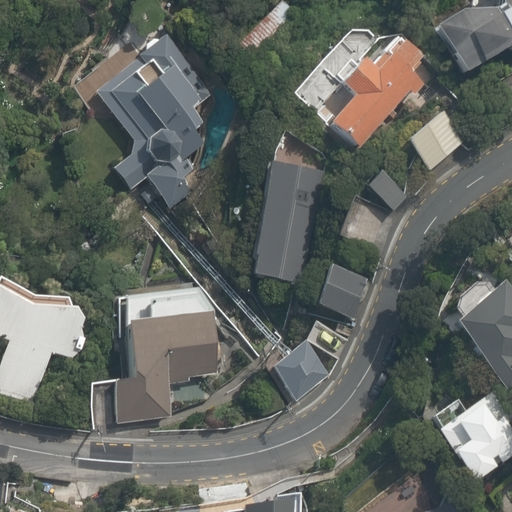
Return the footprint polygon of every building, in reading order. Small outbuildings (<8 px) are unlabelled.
[(425,34),(460,73),(503,50),(511,52),(511,0),(491,0),(494,9),(490,13),(481,13),(468,13),(456,16),(425,34)] [(307,31),(283,3),(236,43),(259,71),(307,31)] [(359,150),(426,65),(385,32),(339,90),(352,100),(330,127),(359,150)] [(214,99),(169,38),(92,94),(131,146),(109,162),(131,192),(146,181),(171,214),(193,198),(170,166),(210,137),(193,114),(214,99)] [(432,171),(464,140),(440,116),(408,148),(432,171)] [(318,171),(275,164),(258,280),(301,287),(318,171)] [(406,198),(381,173),(368,187),(392,211),(406,198)] [(355,205),(339,237),(375,254),(390,222),(355,205)] [(363,278),(332,271),(323,313),(354,320),(363,278)] [(88,367),(94,304),(31,297),(3,281),(0,290),(0,348),(6,351),(0,363),(0,389),(31,404),(50,363),(88,367)] [(511,290),(510,288),(459,331),(511,392),(511,391),(511,290)] [(221,377),(215,323),(202,293),(133,301),(126,333),(132,387),(111,389),(115,426),(177,419),(173,382),(221,377)] [(328,368),(307,343),(273,372),(294,397),(328,368)] [(511,409),(496,388),(439,431),(477,483),(511,456),(511,409)]
